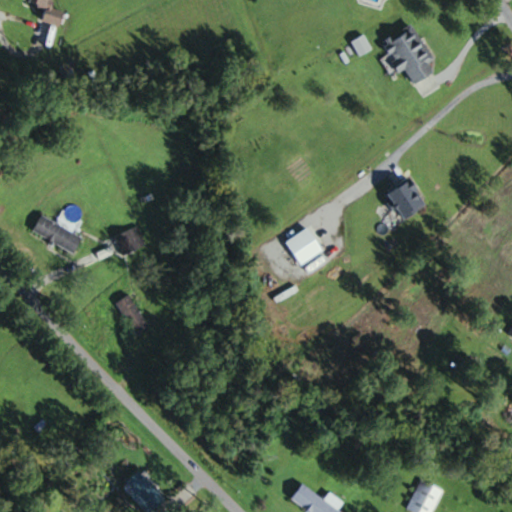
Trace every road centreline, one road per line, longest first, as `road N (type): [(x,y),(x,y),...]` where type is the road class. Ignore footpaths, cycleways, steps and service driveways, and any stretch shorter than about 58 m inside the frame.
road 1 (residential): [(0,258),(241,511)]
road 2 (residential): [(511,75),(470,86),(380,167)]
